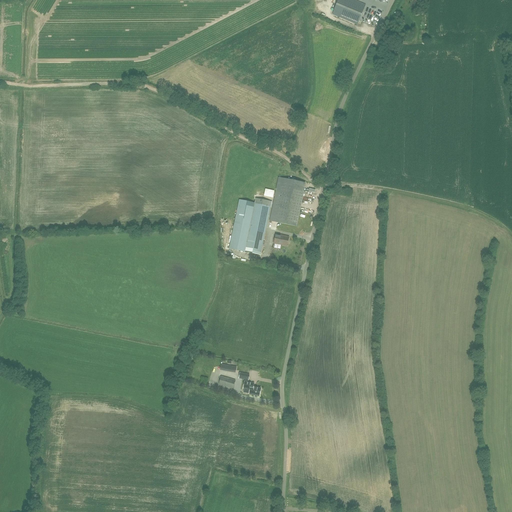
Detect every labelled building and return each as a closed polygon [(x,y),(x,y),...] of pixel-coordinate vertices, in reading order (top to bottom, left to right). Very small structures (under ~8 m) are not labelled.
[(357,25),(365,5),(352,0),(338,0),(332,15),(357,25)] [(270,221),(296,226),(305,183),(278,178),(270,221)] [(273,197),(274,191),(265,189),(264,196),(273,197)] [(260,255),(270,206),(271,202),(256,199),(255,203),(239,200),(229,249),(260,255)] [(287,246),(289,238),(276,235),(274,243),(287,246)] [(254,383),(247,382),(248,380),(249,375),(240,373),(239,378),(245,379),(245,382),(243,389),(250,390),(249,394),(259,396),(261,389),(253,387),(254,383)] [(235,380),(221,376),(219,385),(233,389),(235,380)]
